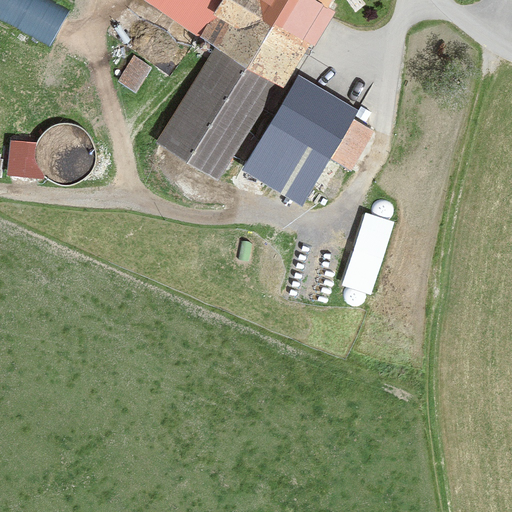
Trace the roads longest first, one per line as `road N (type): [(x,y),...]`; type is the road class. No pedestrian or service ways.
road 1 (track): [(449,511),(429,389),(434,301),(493,42)]
road 2 (track): [(0,192),(313,215),(334,210),(367,172),(393,100)]
